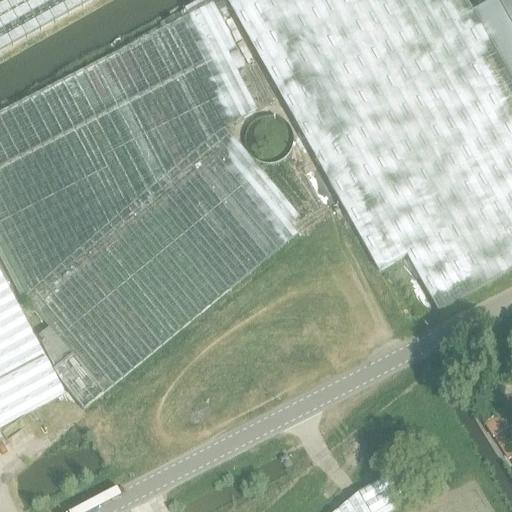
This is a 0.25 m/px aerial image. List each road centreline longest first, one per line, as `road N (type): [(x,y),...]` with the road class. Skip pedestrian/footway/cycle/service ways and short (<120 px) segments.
road 1 (unclassified): [(106,511),(511,299)]
road 2 (unknown): [(230,511),(374,371)]
